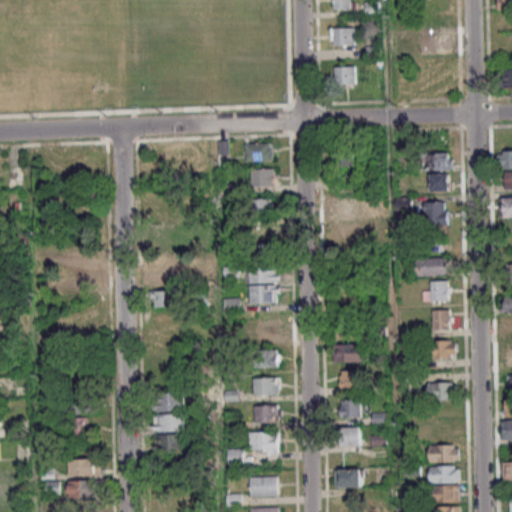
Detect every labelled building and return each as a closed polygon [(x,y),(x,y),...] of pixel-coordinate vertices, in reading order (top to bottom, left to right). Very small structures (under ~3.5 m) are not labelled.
[(352,8),(351,0),(332,0),(333,8),(352,8)] [(511,0),(499,0),(499,11),(511,11),(511,0)] [(331,27),(331,44),(356,44),(356,27),(331,27)] [(450,34),(418,34),(418,53),(450,53),(450,34)] [(356,83),(356,66),(335,66),(335,83),(356,83)] [(273,160),(273,143),(246,143),(246,160),(273,160)] [(354,165),(353,144),(335,145),(337,166),(354,165)] [(511,150),(501,150),(501,167),(511,166),(511,150)] [(430,153),(430,170),(453,170),(453,153),(430,153)] [(274,185),(274,168),(252,168),(252,185),(274,185)] [(451,173),(432,173),(432,190),(451,190),(451,173)] [(251,215),(274,215),(274,198),(251,198),(251,215)] [(353,199),(334,199),(334,216),(353,216),(353,199)] [(449,225),(449,202),(425,202),(425,225),(449,225)] [(280,239),(280,222),(253,222),(253,239),(280,239)] [(339,242),(360,242),(360,224),(339,224),(339,242)] [(153,227),(153,248),(176,248),(176,227),(153,227)] [(273,254),(274,247),(265,245),(264,252),(273,254)] [(97,251),(66,250),(66,269),(97,269),(97,251)] [(414,274),(450,274),(450,257),(414,257),(414,274)] [(281,282),(281,264),(249,264),(249,282),(281,282)] [(153,268),(153,286),(180,286),(180,268),(153,268)] [(95,271),(73,271),(73,288),(95,288),(95,271)] [(424,300),(450,300),(450,280),(432,280),(432,291),(424,291),(424,300)] [(250,303),(280,303),(280,285),(251,284),(250,303)] [(153,306),(180,306),(180,291),(153,291),(153,306)] [(511,295),(501,296),(501,312),(511,311),(511,295)] [(225,298),(225,311),(240,311),(240,298),(225,298)] [(433,329),(454,329),(454,309),(433,309),(433,329)] [(501,334),(511,333),(511,316),(501,316),(501,334)] [(277,341),(277,320),(257,320),(257,341),(277,341)] [(457,357),(457,340),(428,340),(428,357),(457,357)] [(365,361),(365,344),(335,344),(335,361),(365,361)] [(257,350),(257,367),(280,367),(280,350),(257,350)] [(359,387),(359,370),(340,370),(340,387),(359,387)] [(254,377),(254,394),(280,394),(280,377),(254,377)] [(457,382),(429,382),(429,399),(457,399),(457,382)] [(185,410),(185,393),(154,393),(154,410),(185,410)] [(98,414),(98,397),(68,397),(68,414),(98,414)] [(361,400),(342,400),(342,417),(361,417),(361,400)] [(255,422),(279,422),(279,404),(255,404),(255,422)] [(374,422),(388,423),(388,412),(374,412),(374,422)] [(185,414),(154,414),(154,431),(185,431),(185,414)] [(89,440),(89,418),(71,418),(71,440),(89,440)] [(511,419),(502,420),(502,440),(511,439),(511,419)] [(340,426),(340,445),(361,445),(361,426),(340,426)] [(250,431),(250,452),(280,452),(280,431),(250,431)] [(185,434),(156,434),(156,453),(185,453),(185,434)] [(460,460),(460,444),(430,444),(430,461),(460,460)] [(228,465),(244,465),(244,448),(228,448),(228,465)] [(101,475),(101,458),(70,458),(70,475),(101,475)] [(460,466),(430,466),(430,482),(460,482),(460,466)] [(336,487),(362,487),(362,468),(336,468),(336,487)] [(251,475),(251,495),(279,495),(279,475),(251,475)] [(70,497),(93,497),(93,480),(70,480),(70,497)] [(60,482),(48,482),(48,493),(60,493),(60,482)] [(460,502),(460,485),(432,485),(432,502),(460,502)] [(179,511),(180,496),(157,496),(156,511),(179,511)]
